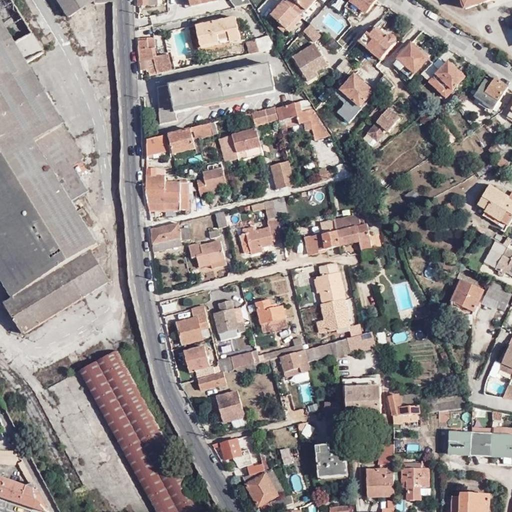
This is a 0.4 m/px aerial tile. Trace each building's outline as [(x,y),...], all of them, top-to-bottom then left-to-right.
[(78,173),(88,166),(91,165),(28,60),(46,50),(15,0),(0,0),(0,271),(15,296),(6,301),(25,332),(111,281),(91,249),(99,245),(72,199),(87,189),(84,182),(78,173)] [(94,0),(61,0),(70,15),(94,0)] [(231,0),(236,8),(254,5),(250,0),(231,0)] [(282,22),(288,27),(291,29),(303,15),(301,13),(298,10),(303,4),(306,7),(307,8),(315,0),(287,0),(286,0),(285,0),(280,6),(275,11),(273,14),(282,22)] [(357,13),(362,7),(353,0),(345,0),(348,2),(346,4),(357,13)] [(376,0),(353,0),(362,7),(365,9),(361,15),(364,17),(376,0)] [(301,13),(306,7),(303,4),(298,10),(301,13)] [(222,41),(223,44),(233,41),(233,42),(243,40),(238,16),(198,24),(203,45),(222,41)] [(310,25),(303,32),(314,43),(322,36),(310,25)] [(361,39),(383,56),(396,39),(388,33),(386,36),(375,27),(370,32),(368,30),(361,39)] [(260,51),(278,48),(271,35),(257,39),(260,51)] [(146,50),(155,48),(154,37),(140,37),(140,41),(144,40),(146,50)] [(260,51),(257,39),(249,42),(251,53),(260,51)] [(144,40),(140,41),(140,48),(142,69),(148,68),(149,74),(172,69),(169,54),(157,57),(155,48),(149,50),(146,50),(144,40)] [(399,57),(415,71),(428,56),(427,56),(421,50),(412,42),(408,46),(399,57)] [(314,43),(293,57),(309,82),(319,75),(317,72),(328,65),(314,43)] [(410,76),(415,71),(399,57),(394,62),(410,76)] [(440,69),(432,62),(422,72),(446,95),(465,75),(449,60),(440,69)] [(173,82),(157,86),(164,122),(180,119),(178,108),(278,88),(273,63),(173,83),(173,82)] [(372,88),(353,72),(336,92),(344,99),(349,94),(359,103),(372,88)] [(375,88),(384,98),(395,86),(384,74),(375,88)] [(491,108),(506,85),(494,76),(490,81),(483,77),(471,95),(491,108)] [(308,100),(299,102),(301,112),(314,109),(313,108),(308,100)] [(315,139),(330,135),(314,109),(301,112),(299,102),(276,107),(279,119),(281,128),(287,126),(304,123),(311,121),(312,127),(315,139)] [(379,103),(369,114),(368,115),(375,121),(366,132),(377,142),(387,132),(386,131),(400,118),(388,107),(386,109),(379,103)] [(424,103),(419,106),(423,112),(428,109),(424,103)] [(276,107),(267,109),(269,121),(279,119),(276,107)] [(267,109),(252,113),(254,119),(255,125),(269,121),(267,109)] [(254,119),(252,113),(239,116),(240,122),(254,119)] [(444,131),(451,126),(441,113),(437,115),(439,118),(436,120),(444,131)] [(215,121),(196,125),(198,137),(217,133),(215,121)] [(256,128),(232,133),(238,157),(239,160),(248,158),(262,154),(261,147),(256,128)] [(169,134),(148,139),(147,152),(148,155),(172,149),(173,153),(196,148),(191,129),(169,134)] [(232,133),(218,137),(225,160),(229,159),(238,157),(232,133)] [(507,144),(501,137),(488,150),(493,156),(507,144)] [(494,164),(504,170),(509,162),(499,156),(494,164)] [(289,162),(272,166),(278,189),(295,185),(289,162)] [(204,177),(197,179),(201,195),(209,193),(209,189),(221,186),(226,184),(223,167),(214,169),(213,164),(207,165),(208,170),(203,172),(204,177)] [(94,176),(88,166),(78,173),(84,182),(94,176)] [(156,167),(147,167),(146,192),(150,210),(185,208),(185,193),(188,193),(188,182),(170,182),(166,182),(166,175),(156,174),(156,167)] [(314,178),(315,183),(326,181),(326,179),(329,178),(328,172),(325,173),(325,169),(317,171),(319,177),(314,178)] [(510,227),(511,222),(511,202),(507,200),(508,198),(488,187),(478,206),(487,211),(485,213),(510,227)] [(405,194),(412,205),(421,199),(415,188),(405,194)] [(291,214),(286,195),(274,198),(279,216),(291,214)] [(279,216),(274,198),(267,200),(268,206),(271,219),(270,220),(271,226),(258,228),(258,224),(245,227),(246,233),(242,233),(245,244),(251,243),(252,249),(253,252),(266,250),(265,245),(276,243),(275,239),(284,238),(279,216)] [(256,209),(268,206),(267,200),(254,203),(256,209)] [(450,203),(445,206),(449,213),(454,210),(450,203)] [(229,225),(225,210),(217,212),(220,227),(229,225)] [(508,230),(510,227),(485,213),(483,216),(508,230)] [(362,248),(366,247),(365,239),(371,238),(368,223),(364,224),(363,217),(360,218),(359,214),(334,218),(335,220),(340,245),(360,240),(362,248)] [(151,228),(154,249),(182,244),(181,236),(191,234),(190,226),(181,228),(180,220),(179,220),(178,222),(151,228)] [(310,252),(316,251),(327,248),(340,245),(335,220),(324,223),(326,232),(306,237),(310,252)] [(218,228),(209,230),(210,237),(220,235),(218,228)] [(200,241),(189,244),(192,257),(197,256),(199,266),(211,263),(212,267),(227,263),(221,240),(201,244),(200,241)] [(374,256),(372,246),(366,247),(367,251),(363,252),(364,258),(374,256)] [(497,268),(507,273),(507,272),(511,274),(511,248),(508,247),(504,256),(497,268)] [(488,263),(497,268),(504,256),(495,251),(488,263)] [(452,266),(430,256),(427,261),(441,268),(440,269),(449,273),(452,266)] [(337,262),(328,264),(319,265),(322,275),(318,276),(318,277),(321,290),(324,303),(322,304),(325,319),(316,321),(319,332),(349,326),(343,299),(345,299),(337,262)] [(504,277),(507,273),(497,268),(495,271),(504,277)] [(321,290),(318,277),(310,279),(313,292),(321,290)] [(483,291),(460,281),(451,302),(473,312),(483,291)] [(511,292),(505,290),(490,283),(485,295),(499,302),(508,305),(511,295),(511,292)] [(499,302),(485,295),(482,303),(496,309),(499,302)] [(273,307),(271,298),(259,301),(264,322),(271,320),(272,323),(281,321),(281,318),(288,316),(285,304),(273,307)] [(177,299),(162,303),(163,311),(179,308),(177,299)] [(247,330),(244,321),(237,323),(234,307),(232,301),(219,304),(220,311),(215,312),(221,339),(241,334),(241,332),(247,330)] [(251,311),(258,309),(257,302),(249,304),(251,311)] [(241,306),(234,307),(237,323),(244,321),(241,306)] [(420,313),(415,314),(416,319),(421,318),(435,314),(433,307),(419,311),(420,313)] [(201,331),(211,328),(207,314),(178,322),(183,343),(203,338),(201,331)] [(271,320),(264,322),(265,331),(272,329),(273,332),(284,330),(283,327),(290,325),(288,316),(281,318),(281,321),(272,323),(271,320)] [(350,328),(352,336),(362,333),(360,323),(355,324),(355,327),(350,328)] [(352,336),(347,337),(350,351),(351,353),(376,346),(371,331),(362,333),(352,336)] [(380,345),(388,343),(385,333),(378,334),(380,345)] [(333,356),(350,351),(347,337),(332,342),(333,354),(333,356)] [(263,353),(264,359),(270,358),(281,355),(305,349),(302,338),(295,339),(296,344),(263,353)] [(511,338),(510,344),(511,345),(503,362),(511,365),(511,338)] [(332,342),(309,347),(306,348),(309,360),(333,354),(332,342)] [(198,369),(200,377),(221,371),(219,364),(210,367),(205,345),(185,350),(191,371),(198,369)] [(118,349),(81,369),(157,511),(191,511),(203,506),(118,349)] [(255,362),(260,361),(257,349),(252,350),(255,362)] [(310,370),(305,349),(281,355),(286,376),(310,370)] [(252,350),(218,359),(219,364),(221,371),(223,371),(236,367),(241,366),(255,362),(252,350)] [(501,361),(496,359),(493,366),(498,368),(501,361)] [(511,365),(503,362),(501,367),(511,372),(511,365)] [(200,377),(198,377),(201,389),(218,384),(226,382),(223,371),(221,371),(200,377)] [(294,381),(289,382),(295,409),(301,408),(294,381)] [(382,386),(347,387),(348,415),(384,413),(382,386)] [(232,418),(245,415),(239,388),(218,393),(225,420),(232,418)] [(422,400),(424,414),(429,413),(469,407),(467,397),(465,398),(464,394),(422,400)] [(418,414),(421,414),(420,407),(403,409),(403,407),(404,407),(402,396),(400,396),(400,395),(392,397),(396,417),(395,425),(404,425),(404,422),(403,416),(418,414)] [(329,433),(344,432),(340,404),(326,406),(329,433)] [(509,420),(510,414),(497,411),(497,418),(509,420)] [(424,414),(421,414),(423,425),(430,424),(429,413),(424,414)] [(419,421),(418,414),(403,416),(404,422),(419,421)] [(246,423),(245,415),(232,418),(234,426),(246,423)] [(301,434),(309,439),(316,428),(307,423),(301,434)] [(496,434),(475,432),(453,431),(452,453),(473,454),(495,456),(511,456),(511,434),(500,434),(500,428),(496,428),(496,434)] [(256,433),(251,434),(254,445),(257,457),(262,456),(256,433)] [(245,435),(246,437),(248,447),(254,445),(251,434),(245,435)] [(248,447),(246,437),(221,442),(213,444),(216,448),(222,446),(225,458),(241,454),(240,448),(248,447)] [(395,462),(395,453),(395,443),(380,443),(380,462),(395,463),(395,462)] [(289,446),(281,449),(284,464),(293,462),(289,446)] [(330,452),(329,446),(318,447),(321,478),(348,475),(346,451),(330,452)] [(0,462),(1,462),(1,461),(8,462),(8,453),(1,452),(1,449),(0,449),(0,462)] [(395,453),(395,462),(403,462),(403,461),(405,461),(404,452),(395,453)] [(408,499),(418,499),(417,495),(421,494),(421,486),(430,486),(430,459),(422,459),(423,461),(405,461),(403,461),(403,479),(408,480),(408,486),(408,499)] [(19,462),(30,484),(35,482),(24,460),(19,462)] [(247,467),(249,473),(265,470),(263,462),(247,467)] [(274,468),(267,473),(278,493),(285,488),(274,468)] [(395,496),(395,474),(389,474),(389,468),(369,468),(369,495),(395,496)] [(249,473),(243,475),(259,504),(261,503),(275,496),(279,495),(278,493),(267,473),(265,470),(249,473)] [(28,485),(0,475),(0,494),(47,511),(49,509),(35,482),(30,484),(28,485)] [(463,495),(454,495),(453,511),(489,511),(490,494),(463,492),(463,495)] [(292,501),(290,494),(282,496),(276,499),(278,505),(292,501)] [(275,496),(261,503),(263,510),(278,505),(276,499),(275,496)]
